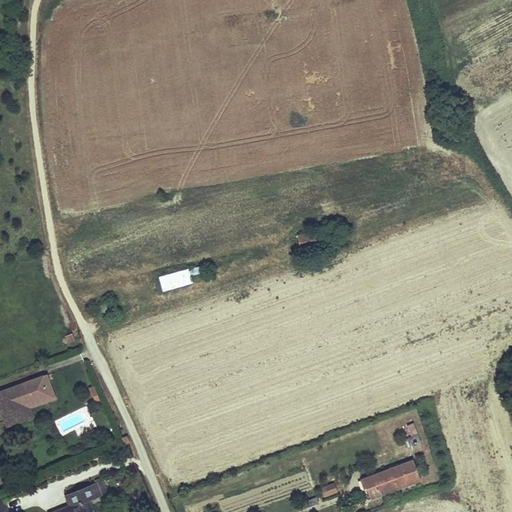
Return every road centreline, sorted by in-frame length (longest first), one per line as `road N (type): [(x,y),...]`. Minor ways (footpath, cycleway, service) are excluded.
road 1 (track): [(37,0),(32,92),(45,203),(59,273),(88,335)]
road 2 (unclassified): [(88,335),(167,511)]
